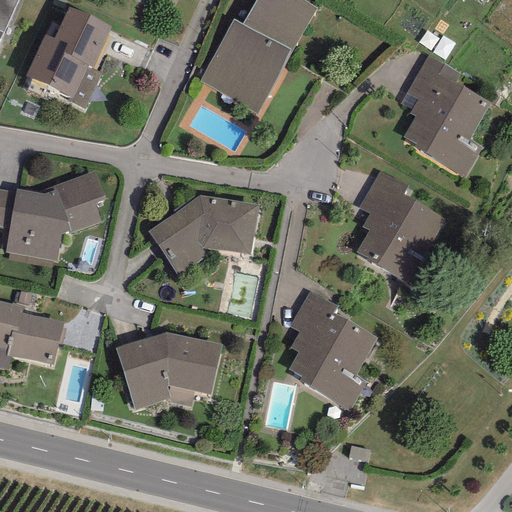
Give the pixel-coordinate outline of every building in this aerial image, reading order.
[(0,0),(0,32),(2,33),(17,0),(0,0)] [(256,0),(242,25),(232,20),(197,82),(256,115),(316,8),(301,0),(256,0)] [(110,27),(68,7),(53,39),(44,35),(24,77),(70,98),(68,102),(84,109),(100,74),(90,69),(110,27)] [(459,75),(427,56),(405,93),(417,100),(411,110),(409,114),(414,117),(402,137),(415,144),(413,147),(463,177),(481,148),(468,140),(489,104),(454,83),(459,75)] [(399,104),(411,110),(417,100),(405,93),(399,104)] [(447,221),(402,195),(406,186),(379,171),(357,208),(369,215),(362,227),(368,231),(356,252),(366,258),(365,260),(410,285),(447,221)] [(43,195),(15,190),(14,193),(8,228),(4,253),(8,253),(52,262),(56,262),(61,234),(67,231),(69,234),(101,221),(93,204),(104,200),(94,172),(42,191),(43,195)] [(0,226),(8,228),(14,193),(0,190),(0,226)] [(199,197),(147,232),(177,277),(208,257),(201,249),(250,255),(257,206),(199,197)] [(50,269),(52,262),(8,253),(7,261),(50,269)] [(336,308),(309,292),(288,327),(298,333),(289,348),(297,353),(287,370),(300,377),(297,382),(349,413),(367,382),(355,375),(376,339),(332,314),(336,308)] [(52,366),(62,323),(22,314),(24,307),(0,301),(0,347),(6,349),(5,355),(10,356),(52,366)] [(164,333),(114,348),(134,411),(171,398),(166,386),(209,395),(221,345),(164,333)] [(0,368),(7,371),(10,356),(5,355),(6,349),(0,347),(0,368)]
